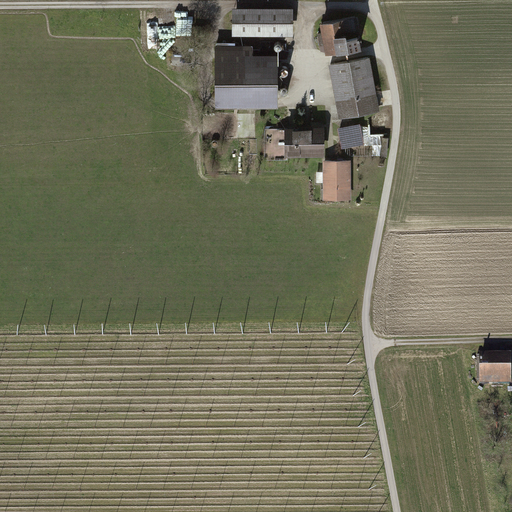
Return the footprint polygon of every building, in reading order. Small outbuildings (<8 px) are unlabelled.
[(285,12),(240,12),(240,29),(285,30),(285,12)] [(354,16),(323,22),(325,32),(319,33),(321,45),(327,44),(329,52),(360,46),(358,37),(360,37),(358,28),(356,28),(354,16)] [(243,46),(216,46),(217,98),(278,97),(277,62),(243,62),(243,46)] [(369,57),(331,64),(338,100),(343,99),(346,113),(379,107),(375,85),(374,85),(369,57)] [(361,121),(338,125),(343,147),(364,143),(361,121)] [(322,128),(266,129),(266,159),(288,158),(288,153),(322,152),(322,128)] [(349,160),(325,161),(326,197),(349,197),(349,160)] [(511,353),(483,352),(482,383),(511,383),(511,353)]
